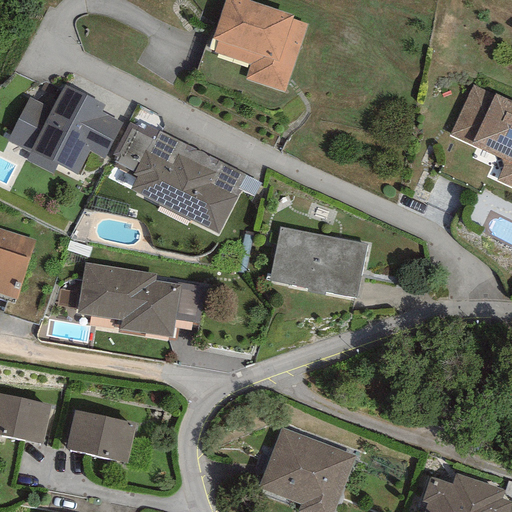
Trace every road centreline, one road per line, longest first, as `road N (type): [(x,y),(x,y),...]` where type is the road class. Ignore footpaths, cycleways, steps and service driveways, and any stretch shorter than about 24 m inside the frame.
road 1 (residential): [(485,295),(425,231),(67,54),(56,29),(74,2),(96,4),(185,48)]
road 2 (residential): [(485,295),(205,401),(189,435),(188,462),(203,511)]
road 3 (unknown): [(40,484),(180,511)]
